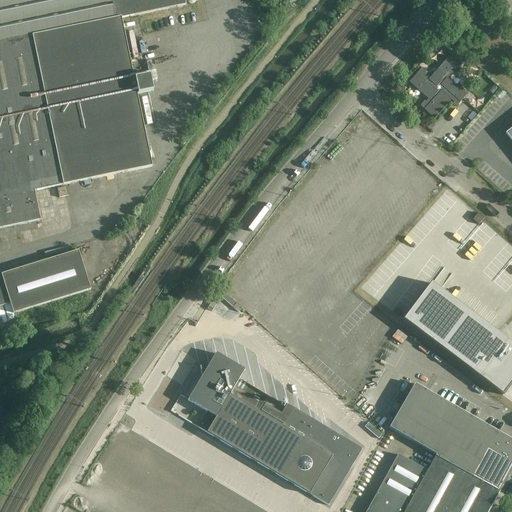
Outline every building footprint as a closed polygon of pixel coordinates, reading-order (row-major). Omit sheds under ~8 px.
[(0,0),(0,230),(40,222),(34,193),(151,169),(137,98),(155,94),(152,79),(133,83),(121,21),(185,7),(183,0),(0,0)] [(461,64),(459,61),(451,55),(428,80),(424,76),(427,73),(422,69),(409,83),(428,100),(426,103),(424,102),(420,107),(434,119),(451,100),(457,106),(466,96),(447,79),(455,70),(461,64)] [(69,197),(67,188),(57,190),(59,199),(69,197)] [(478,214),(473,220),(478,225),(484,219),(478,214)] [(0,280),(0,308),(10,305),(14,315),(94,290),(81,250),(2,274),(3,279),(0,280)] [(431,284),(403,321),(502,396),(511,383),(511,344),(440,290),(432,284),(431,284)] [(242,309),(236,304),(233,308),(238,313),(242,309)] [(287,405),(281,414),(264,404),(267,397),(248,386),(244,392),(235,386),(241,377),(244,371),(231,363),(216,354),(213,359),(208,368),(208,370),(201,372),(200,368),(199,368),(202,380),(200,380),(187,401),(207,413),(198,428),(328,506),(362,450),(287,405)] [(435,455),(433,458),(498,494),(499,492),(500,492),(500,491),(498,490),(511,466),(511,441),(413,384),(389,428),(435,455)] [(396,457),(365,511),(488,511),(498,494),(433,458),(425,473),(396,457)]
